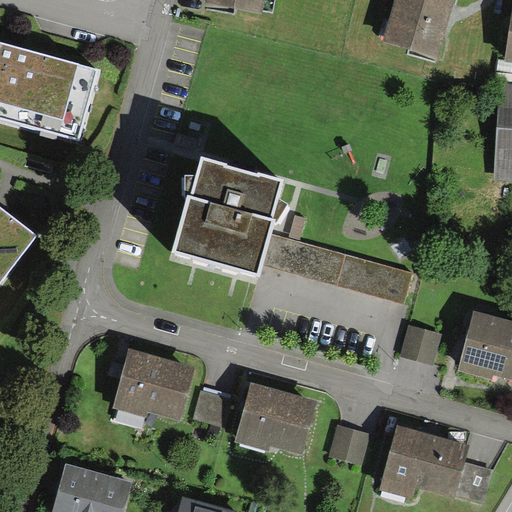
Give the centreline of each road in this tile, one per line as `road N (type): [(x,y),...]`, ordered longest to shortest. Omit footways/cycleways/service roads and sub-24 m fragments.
road 1 (residential): [(80,314),(511,435)]
road 2 (residential): [(80,314),(167,0)]
road 3 (residential): [(23,511),(80,314)]
